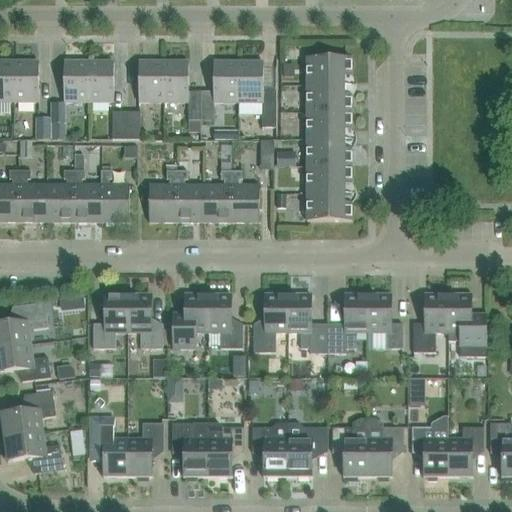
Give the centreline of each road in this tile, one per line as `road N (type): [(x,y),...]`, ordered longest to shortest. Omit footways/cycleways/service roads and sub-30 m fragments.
road 1 (residential): [(0,17),(395,19)]
road 2 (residential): [(0,258),(393,261)]
road 3 (residential): [(393,261),(395,19)]
